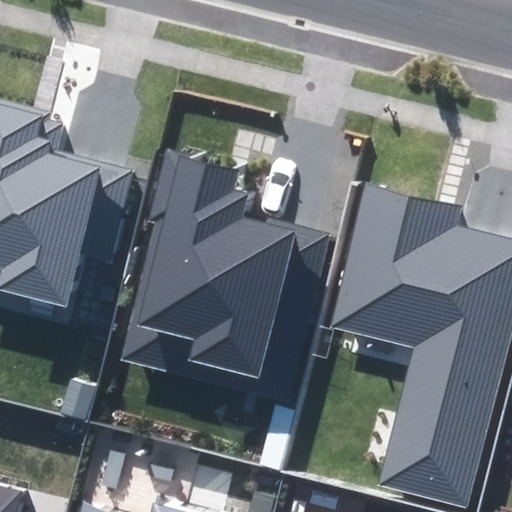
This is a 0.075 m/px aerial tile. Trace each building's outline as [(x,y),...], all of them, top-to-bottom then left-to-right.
[(64,98),(0,81),(0,268),(86,290),(99,241),(124,247),(146,158),(105,147),(69,138),(72,124),(58,120),(64,98)] [(132,346),(300,391),(341,223),(314,216),(315,213),(298,209),(264,201),(270,175),(257,172),(262,153),(183,133),(132,346)] [(388,471),(478,494),(511,360),(511,223),(500,220),(468,212),(472,193),(378,169),(342,314),(422,334),(388,471)] [(0,511),(23,511),(30,487),(0,479),(0,511)] [(235,511),(237,506),(170,489),(164,511),(153,511),(90,496),(85,511),(235,511)]
